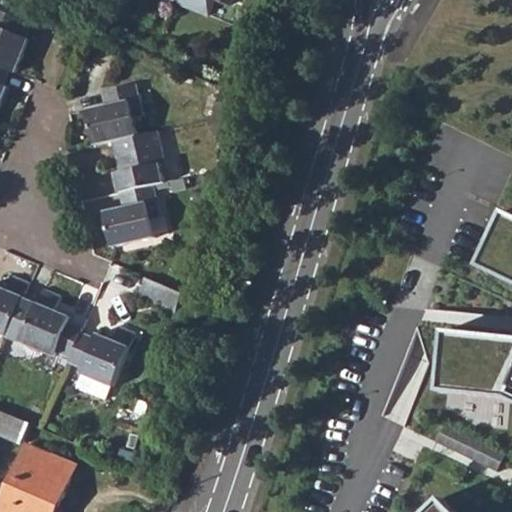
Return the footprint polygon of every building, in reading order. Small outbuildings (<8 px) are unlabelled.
[(219,0),(218,0),(179,0),(178,2),(213,17),(219,0)] [(0,65),(10,70),(19,74),(26,56),(20,54),(25,40),(32,25),(0,11),(0,65)] [(149,36),(156,39),(164,18),(157,15),(149,36)] [(20,54),(26,56),(31,43),(25,40),(20,54)] [(0,95),(5,85),(10,70),(0,65),(0,112),(5,101),(0,98),(0,95)] [(0,95),(0,98),(5,101),(11,87),(5,85),(0,95)] [(89,113),(96,146),(112,143),(139,136),(135,119),(145,117),(138,86),(105,94),(108,109),(100,111),(89,113)] [(243,95),(226,88),(216,119),(238,114),(243,95)] [(98,95),(100,111),(108,109),(105,94),(98,95)] [(216,134),(233,130),(238,114),(216,119),(213,120),(216,134)] [(139,136),(112,143),(120,176),(116,177),(119,195),(127,193),(154,187),(160,185),(155,164),(166,161),(159,132),(139,136)] [(177,181),(172,160),(166,161),(155,164),(160,185),(177,181)] [(160,185),(154,187),(127,193),(130,208),(122,209),(105,214),(112,251),(155,242),(151,224),(161,222),(156,197),(162,196),(160,185)] [(119,195),(122,209),(130,208),(127,193),(119,195)] [(511,338),(447,331),(440,393),(508,398),(511,399),(511,212),(509,211),(481,267),(511,281),(511,338)] [(0,330),(11,335),(28,297),(32,285),(14,277),(8,288),(5,294),(0,291),(0,330)] [(143,296),(179,311),(185,292),(151,278),(143,296)] [(0,291),(5,294),(8,288),(0,284),(0,291)] [(57,354),(73,360),(84,334),(86,329),(71,323),(57,317),(58,312),(63,300),(44,293),(39,302),(28,297),(11,335),(9,342),(21,347),(22,344),(55,358),(57,354)] [(57,317),(71,323),(73,318),(58,312),(57,317)] [(96,340),(84,334),(73,360),(71,364),(85,370),(82,374),(86,375),(112,386),(115,388),(137,335),(120,328),(114,341),(112,346),(96,340)] [(96,340),(112,346),(114,341),(98,334),(96,340)] [(80,389),(107,399),(112,386),(86,375),(80,389)] [(0,433),(24,443),(32,424),(0,410),(0,433)] [(448,421),(438,440),(499,470),(508,451),(448,421)] [(11,502),(6,511),(58,511),(78,468),(28,445),(5,498),(11,502)] [(456,511),(442,498),(427,511),(456,511)]
